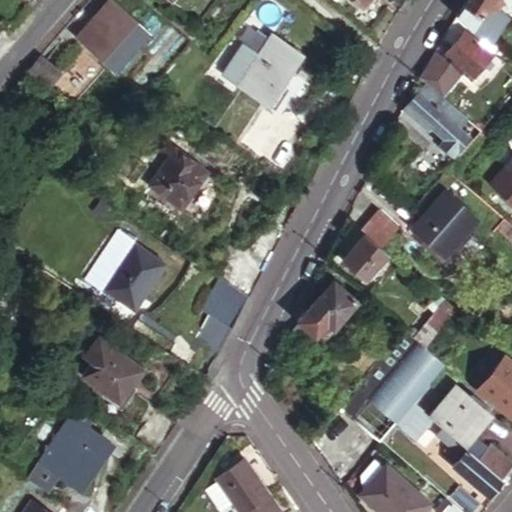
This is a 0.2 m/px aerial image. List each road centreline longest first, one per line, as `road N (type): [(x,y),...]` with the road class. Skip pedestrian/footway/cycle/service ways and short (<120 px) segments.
road 1 (residential): [(229,386),(433,0)]
road 2 (unclassified): [(229,386),(255,401),(331,511)]
road 3 (residential): [(143,511),(229,386)]
